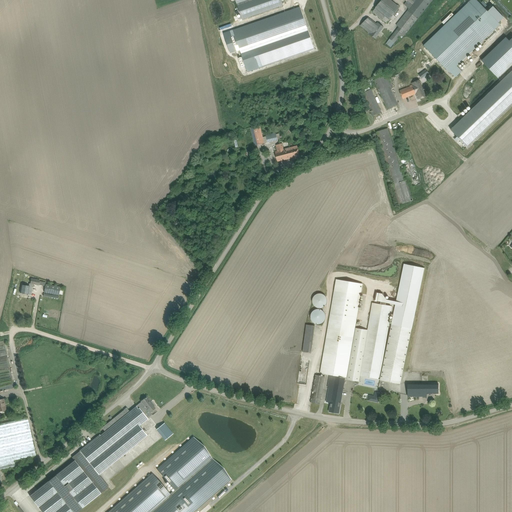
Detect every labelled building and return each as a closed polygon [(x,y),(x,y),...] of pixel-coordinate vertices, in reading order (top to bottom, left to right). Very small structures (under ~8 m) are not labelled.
[(236,4),(241,19),(282,6),(280,0),(234,0),(236,4)] [(387,23),(399,7),(389,0),(381,0),(373,12),(387,23)] [(404,0),(407,1),(404,5),(410,9),(397,25),(399,27),(389,39),(394,43),(400,35),(403,37),(406,33),(432,0),(416,0),(417,0),(416,0),(404,0)] [(451,73),(455,78),(462,71),(457,67),(501,25),(476,0),(468,0),(470,1),(424,46),(450,73),(451,73)] [(245,70),(313,51),(300,8),(222,31),(228,53),(239,50),(245,70)] [(377,24),(368,17),(360,26),(371,34),(370,35),(375,38),(384,27),(378,22),(377,24)] [(506,38),(482,61),(498,78),(511,64),(511,38),(510,41),(506,38)] [(511,71),(451,130),(467,146),(511,103),(511,71)] [(386,72),(373,78),(388,110),(398,105),(391,89),(393,88),(386,72)] [(426,97),(420,80),(412,83),(413,85),(410,86),(400,91),(403,99),(416,94),(418,99),(420,98),(420,99),(426,97)] [(380,112),(371,87),(366,89),(366,91),(364,92),(373,115),(380,112)] [(260,125),(251,128),(255,146),(256,146),(264,143),(263,137),(260,125)] [(404,181),(393,145),(388,128),(376,132),(383,152),(392,182),(399,205),(413,200),(407,180),(404,181)] [(276,132),(266,135),(266,136),(268,142),(278,140),(276,134),(276,132)] [(275,152),(276,157),(277,162),(292,158),(293,160),(300,158),(297,146),(284,149),(283,143),(276,145),(278,151),(275,152)] [(21,285),(21,288),(20,293),(31,295),(33,287),(32,287),(32,285),(39,286),(39,285),(40,280),(31,278),(30,284),(31,284),(30,286),(21,285)] [(44,292),(59,295),(60,287),(46,284),(44,292)] [(325,307),(326,294),(314,294),(313,306),(325,307)] [(311,310),(312,323),(325,322),(324,309),(311,310)] [(311,352),(314,325),(306,324),(302,351),(311,352)] [(326,335),(320,366),(399,380),(405,350),(326,335)] [(321,404),(324,376),(315,375),(312,403),(321,404)] [(336,376),(330,375),(328,387),(329,387),(326,402),(331,403),(333,389),(336,376)] [(336,376),(333,389),(343,391),(345,378),(336,376)] [(439,393),(439,388),(439,383),(408,383),(408,397),(427,396),(427,393),(439,393)] [(339,413),(343,391),(333,389),(331,403),(329,412),(339,413)] [(150,404),(152,403),(147,397),(141,401),(142,402),(137,405),(137,406),(136,406),(139,409),(139,408),(143,413),(148,409),(150,412),(155,408),(152,405),(151,406),(150,404)] [(77,511),(108,488),(109,487),(105,483),(99,475),(119,458),(124,454),(146,436),(147,435),(139,426),(140,426),(148,419),(148,418),(144,414),(143,413),(139,408),(139,409),(136,406),(137,406),(136,405),(136,406),(130,411),(126,408),(124,410),(102,428),(105,432),(103,433),(102,434),(100,435),(80,451),(74,455),(72,458),(74,460),(37,490),(29,496),(41,511),(77,511)] [(0,469),(15,467),(14,460),(36,456),(28,418),(0,423),(0,469)] [(173,434),(164,423),(156,430),(165,441),(173,434)] [(194,511),(230,481),(192,438),(157,469),(175,490),(170,493),(153,472),(108,511),(194,511)]
